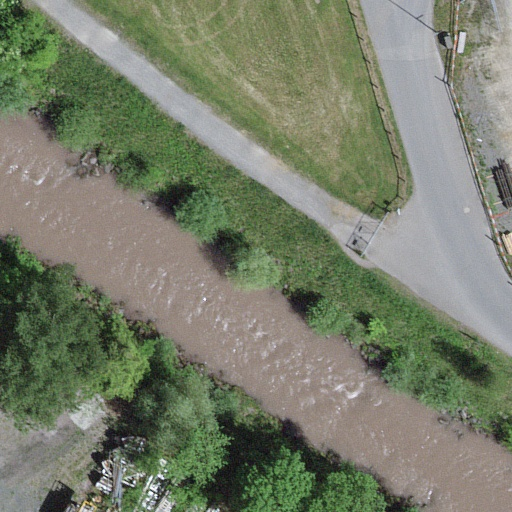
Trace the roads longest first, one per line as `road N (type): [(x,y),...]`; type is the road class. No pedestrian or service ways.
road 1 (unclassified): [(427,273),(25,0)]
road 2 (residential): [(379,0),(438,205),(427,273)]
